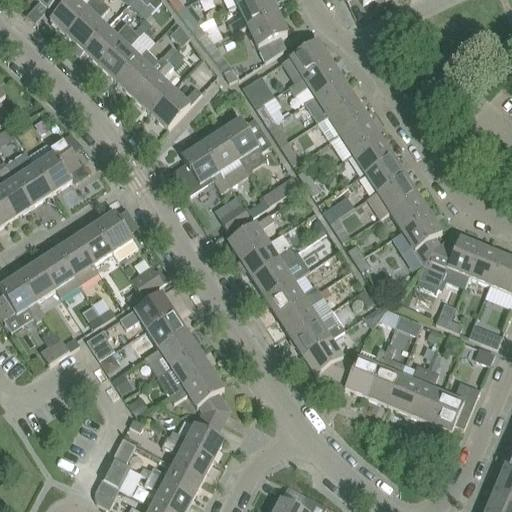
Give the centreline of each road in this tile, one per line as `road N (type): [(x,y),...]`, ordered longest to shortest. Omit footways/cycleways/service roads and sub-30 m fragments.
road 1 (tertiary): [(300,436),(136,182),(0,42)]
road 2 (residential): [(511,234),(461,209),(373,71),(311,0)]
road 3 (residential): [(78,511),(114,427),(112,409),(81,368),(25,404),(0,380)]
road 4 (residential): [(442,511),(511,355)]
